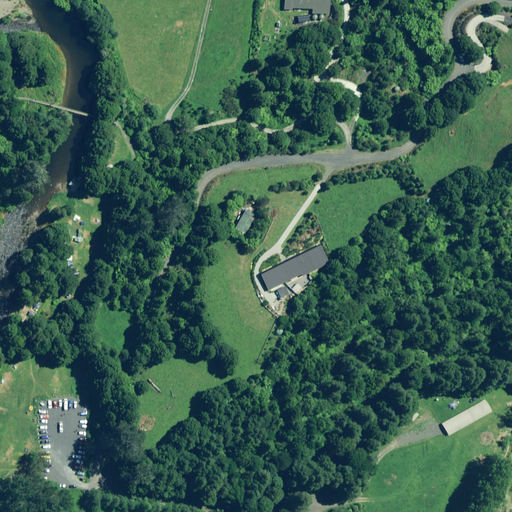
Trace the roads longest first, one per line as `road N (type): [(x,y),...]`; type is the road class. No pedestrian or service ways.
road 1 (unclassified): [(93,427),(101,377),(162,296),(201,190),(214,175),(248,162),(404,153),(422,136),(438,92),(447,14),(462,0)]
road 2 (track): [(334,511),(354,498),(381,452),(434,428)]
